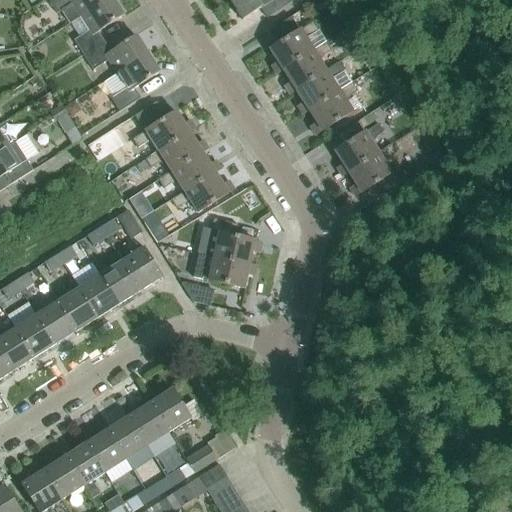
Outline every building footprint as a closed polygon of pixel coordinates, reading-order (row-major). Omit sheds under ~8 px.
[(69,25),(81,18),(108,0),(46,0),(56,15),(61,12),(69,25)] [(83,56),(104,43),(98,33),(123,17),(111,0),(108,0),(81,18),(89,31),(73,41),(83,56)] [(294,0),(235,0),(231,3),(242,21),(260,9),(266,19),(295,1),(294,0)] [(276,77),(282,73),(312,52),(306,43),(310,40),(313,36),(318,33),(312,24),(297,33),(289,21),(272,31),(280,44),(269,52),(277,64),(271,68),(276,77)] [(117,74),(147,55),(135,36),(110,52),(104,43),(83,56),(92,71),(108,61),(117,74)] [(324,57),(331,53),(325,44),(312,52),(282,73),(289,84),(283,88),(289,97),(295,93),(325,73),(319,62),(322,60),(324,57)] [(119,113),(140,99),(134,90),(159,74),(147,55),(117,74),(125,88),(109,98),(119,113)] [(339,94),(338,93),(332,82),(335,80),(337,77),(343,73),(338,64),(325,73),(295,93),(302,105),(296,109),(302,118),(308,113),(339,94)] [(339,94),(308,113),(316,124),(309,129),(315,137),(351,114),(344,103),(348,101),(349,98),(357,93),(351,85),(338,93),(339,94)] [(188,135),(189,136),(195,132),(190,123),(184,127),(175,114),(132,141),(137,150),(144,146),(148,146),(151,144),(158,154),(188,135)] [(0,151),(14,143),(16,142),(4,123),(0,125),(0,151)] [(377,154),(371,145),(373,143),(374,140),(382,135),(377,127),(334,155),(341,167),(335,171),(340,179),(347,175),(377,154)] [(171,175),(202,155),(208,151),(202,143),(196,147),(189,136),(188,135),(158,154),(145,162),(151,171),(158,167),(161,166),(164,164),(171,174),(171,175)] [(12,184),(32,171),(14,143),(0,151),(0,177),(6,174),(12,184)] [(377,154),(347,175),(354,187),(348,191),(354,200),(377,185),(383,195),(403,183),(396,171),(390,175),(383,164),(385,163),(388,159),(395,155),(389,146),(377,154)] [(214,175),(215,176),(221,172),(216,163),(210,167),(202,155),(171,175),(171,174),(158,182),(164,191),(171,186),(174,187),(177,184),(184,195),(184,196),(214,175)] [(222,187),(215,176),(214,175),(184,196),(184,195),(171,203),(176,211),(183,207),(187,207),(191,205),(197,216),(234,192),(229,183),(222,187)] [(117,220),(131,242),(142,235),(129,213),(117,220)] [(101,230),(106,239),(120,231),(114,222),(101,230)] [(200,247),(199,257),(213,260),(213,259),(250,268),(253,254),(258,255),(261,245),(235,239),(237,227),(214,222),(211,234),(218,236),(215,249),(211,248),(207,249),(200,247)] [(101,230),(87,238),(93,248),(106,239),(101,230)] [(74,259),(68,250),(58,256),(63,266),(74,259)] [(140,294),(153,285),(162,280),(144,250),(121,264),(140,294)] [(50,274),(63,266),(58,256),(44,265),(50,274)] [(256,270),(250,268),(213,259),(213,260),(210,272),(207,272),(202,272),(195,270),(193,280),(243,292),(247,278),(254,279),(256,270)] [(118,307),(140,294),(121,264),(100,277),(118,307)] [(15,283),(20,292),(34,284),(28,275),(15,283)] [(97,320),(118,307),(100,277),(78,290),(97,320)] [(7,300),(20,292),(15,283),(1,291),(7,300)] [(76,333),(97,320),(78,290),(57,303),(76,333)] [(54,347),(76,333),(57,303),(35,317),(54,347)] [(33,360),(54,347),(35,317),(14,330),(33,360)] [(0,354),(11,373),(33,360),(14,330),(0,338),(0,354)] [(0,379),(11,373),(0,354),(0,379)] [(150,405),(169,435),(191,421),(172,391),(150,405)] [(148,448),(169,435),(150,405),(129,418),(148,448)] [(126,462),(148,448),(129,418),(107,432),(126,462)] [(105,475),(126,462),(107,432),(86,445),(105,475)] [(92,483),(105,475),(86,445),(64,458),(83,488),(91,500),(100,495),(92,483)] [(194,475),(216,461),(208,448),(186,462),(194,475)] [(62,502),(83,488),(64,458),(43,472),(62,502)] [(206,491),(226,478),(219,467),(199,479),(206,491)] [(173,487),(185,480),(179,470),(166,477),(173,487)] [(37,511),(45,511),(62,502),(43,472),(21,485),(37,511)] [(158,497),(173,487),(166,477),(152,486),(158,497)] [(212,500),(232,488),(226,478),(206,491),(212,500)] [(186,486),(172,495),(181,508),(195,499),(186,486)] [(0,489),(0,511),(19,511),(3,487),(0,489)] [(218,510),(238,497),(232,488),(212,500),(218,510)] [(128,511),(133,511),(141,507),(136,497),(124,505),(128,511)] [(219,511),(235,511),(244,507),(238,497),(218,510),(219,511)] [(151,509),(153,511),(173,511),(165,500),(151,509)]
